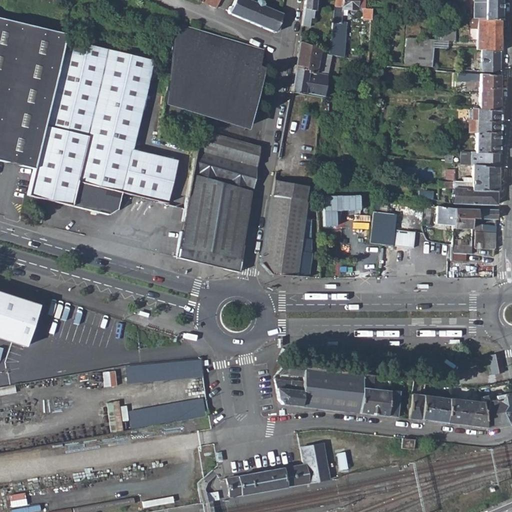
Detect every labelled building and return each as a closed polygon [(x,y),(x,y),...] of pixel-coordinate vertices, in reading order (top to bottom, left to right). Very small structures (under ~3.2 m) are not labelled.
[(227,10),(228,13),(274,32),(277,31),(279,27),(278,24),(281,16),(262,8),(262,6),(261,3),(257,2),(254,3),(254,5),(240,0),(233,0),(230,9),(227,10)] [(302,0),(299,27),(308,27),(309,18),(312,18),(314,0),(302,0)] [(335,0),(330,38),(337,39),(340,17),(341,17),(342,8),(357,9),(358,8),(364,8),(364,0),(335,0)] [(500,21),(500,0),(471,0),(471,1),(473,1),(473,18),(500,21)] [(500,52),(500,21),(473,18),(457,17),(456,24),(469,26),(469,28),(477,29),(475,51),(480,51),(500,52)] [(0,160),(34,168),(63,38),(65,34),(0,18),(0,160)] [(257,49),(177,23),(164,102),(245,127),(260,80),(253,77),(256,68),(253,68),(256,59),(254,59),(257,49)] [(455,34),(455,27),(437,25),(436,32),(438,33),(436,40),(451,41),(452,34),(455,34)] [(153,60),(63,38),(34,168),(28,195),(110,214),(118,209),(121,192),(169,203),(178,160),(132,149),(153,60)] [(297,42),(293,67),(306,69),(306,71),(325,76),(328,54),(297,42)] [(329,47),(328,54),(337,56),(337,48),(329,47)] [(416,48),(404,47),(403,62),(415,63),(416,48)] [(256,68),(253,77),(260,80),(269,53),(257,49),(254,59),(256,59),(253,68),(256,68)] [(499,73),(500,52),(480,51),(480,71),(499,73)] [(465,70),(475,71),(475,67),(472,67),(472,63),(465,62),(465,70)] [(306,69),(293,67),(290,91),(322,97),(325,76),(306,71),(306,69)] [(499,113),(499,76),(466,73),(466,80),(478,81),(477,108),(474,108),(474,111),(499,113)] [(498,135),(499,113),(474,111),(474,108),(472,108),(472,111),(470,111),(470,119),(468,119),(467,134),(475,134),(498,135)] [(259,146),(197,129),(176,258),(237,273),(239,266),(259,146)] [(498,153),(498,135),(475,134),(474,153),(498,153)] [(497,169),(498,153),(474,153),(470,153),(470,166),(471,166),(497,169)] [(496,191),(497,169),(471,166),(471,183),(438,181),(437,187),(452,188),(496,191)] [(271,197),(305,203),(307,188),(274,182),(271,197)] [(322,207),(366,211),(368,192),(366,191),(366,188),(342,187),(342,193),(333,192),(333,191),(332,190),(331,187),(323,186),(322,207)] [(496,206),(496,191),(452,188),(451,200),(449,200),(449,203),(496,206)] [(421,199),(431,200),(431,192),(421,191),(421,199)] [(369,244),(412,248),(413,232),(391,230),(393,215),(376,213),(377,197),(372,196),(371,212),(369,244)] [(305,203),(271,197),(259,264),(270,275),(307,278),(310,254),(307,254),(309,218),(303,217),(305,203)] [(450,226),(451,208),(435,206),(434,224),(450,226)] [(495,221),(495,211),(451,208),(450,226),(450,229),(468,229),(469,220),(495,221)] [(475,232),(495,233),(495,226),(488,226),(488,228),(476,227),(477,225),(474,225),(474,230),(476,230),(475,232)] [(494,250),(495,233),(475,232),(473,232),(472,248),(494,250)] [(463,255),(468,256),(468,248),(450,247),(449,254),(463,255)] [(0,335),(24,343),(37,303),(0,290),(0,335)] [(202,360),(126,363),(126,381),(203,378),(202,360)] [(500,361),(489,363),(492,376),(503,374),(500,361)] [(290,381),(274,380),(276,399),(283,405),(395,419),(398,392),(410,393),(412,383),(386,380),(385,393),(371,391),(372,376),(285,363),(276,374),(302,376),(302,382),(300,391),(289,390),(290,381)] [(104,386),(116,385),(115,370),(103,371),(104,386)] [(290,381),(289,390),(300,391),(302,382),(290,381)] [(487,403),(481,404),(484,429),(507,425),(511,416),(511,404),(510,394),(494,397),(495,402),(487,403)] [(410,396),(408,420),(420,422),(422,398),(410,396)] [(206,398),(129,408),(132,430),(209,420),(206,398)] [(422,398),(420,422),(445,424),(448,401),(422,398)] [(127,417),(124,399),(107,402),(112,431),(124,429),(122,418),(127,417)] [(448,401),(445,424),(484,429),(481,404),(448,401)] [(399,439),(398,449),(411,451),(412,441),(399,439)] [(301,466),(223,478),(226,497),(326,481),(320,444),(298,448),(301,466)]
